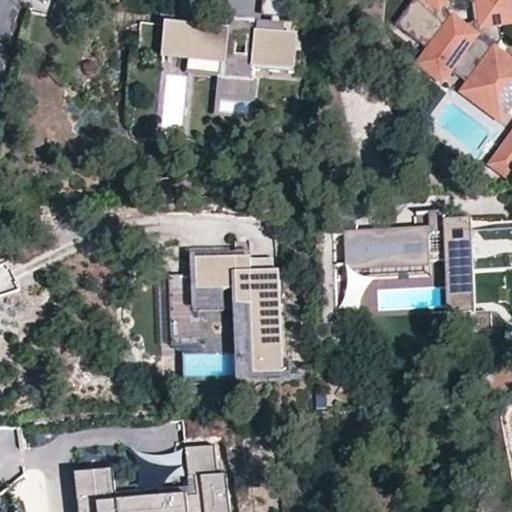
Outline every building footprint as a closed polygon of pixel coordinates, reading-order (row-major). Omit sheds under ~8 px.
[(230,0),(229,22),(228,32),(194,29),(165,26),(163,54),(190,56),(225,60),(223,79),(222,98),(252,100),(255,69),(294,72),(297,39),(285,37),(286,26),(259,24),(261,0),(230,0)] [(294,0),(261,0),(259,24),(286,26),(292,27),(293,18),(294,0)] [(294,0),(293,18),(300,19),(301,0),(294,0)] [(416,0),(396,26),(430,52),(420,65),(436,78),(444,66),(451,72),(471,87),(476,81),(511,108),(511,63),(497,51),(478,38),(477,26),(464,27),(441,10),(448,0),(416,0)] [(478,38),(497,51),(503,44),(501,27),(483,29),(478,0),(471,0),(474,2),(477,26),(478,38)] [(511,0),(478,0),(483,29),(501,27),(511,25),(511,0)] [(229,22),(195,18),(194,29),(228,32),(229,22)] [(225,60),(190,56),(188,76),(218,79),(223,79),(225,60)] [(443,83),(451,72),(444,66),(436,78),(443,83)] [(222,98),(223,79),(218,79),(215,117),(220,117),(222,98)] [(502,123),(511,108),(476,81),(471,87),(465,95),(502,123)] [(250,120),(252,100),(222,98),(220,117),(250,120)] [(510,179),(511,176),(511,139),(492,166),(510,179)] [(511,232),(473,234),(473,237),(466,237),(466,224),(446,224),(446,214),(430,214),(431,232),(393,234),(392,230),(361,231),(361,235),(359,235),(360,266),(432,263),(447,263),(450,316),(460,316),(461,332),(494,331),(493,313),(477,313),(475,273),(475,267),(511,265),(511,232)] [(360,266),(359,235),(347,235),(348,281),(433,278),(432,263),(360,266)] [(192,280),(192,268),(244,266),(244,256),(181,259),(182,281),(192,280)] [(276,260),(253,261),(254,275),(276,274),(276,260)] [(511,265),(475,267),(475,273),(511,271),(511,265)] [(287,390),(282,274),(245,276),(244,266),(192,268),(192,280),(182,281),(162,282),(165,352),(193,351),(193,356),(168,358),(169,383),(182,382),(181,359),(231,358),(232,380),(234,380),(234,393),(287,390)] [(75,475),(79,511),(230,511),(226,474),(218,475),(215,445),(185,448),(189,479),(201,478),(203,503),(189,505),(188,497),(118,504),(117,496),(114,471),(75,475)] [(118,504),(188,497),(189,505),(203,503),(201,478),(189,479),(190,488),(117,496),(118,504)]
